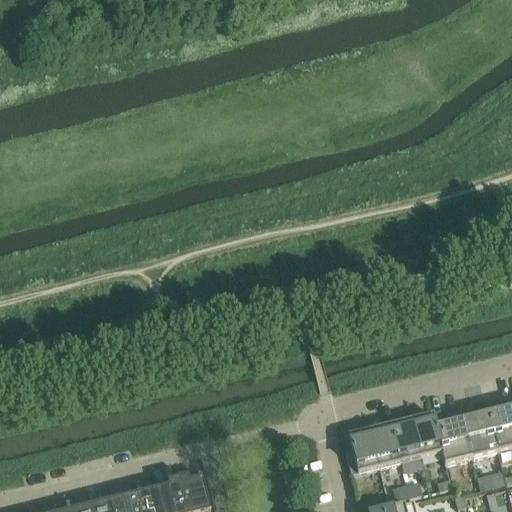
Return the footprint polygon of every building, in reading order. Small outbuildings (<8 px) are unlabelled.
[(485,407),(497,458),(511,454),(511,414),(500,417),(497,404),(485,407)] [(477,423),(462,427),(471,464),(497,458),(485,407),(473,410),(477,423)] [(471,464),(462,427),(448,431),(444,417),(433,420),(442,459),(445,471),(471,464)] [(433,420),(433,419),(411,425),(421,464),(441,458),(442,459),(433,420)] [(390,430),(400,469),(421,464),(411,425),(390,430)] [(400,469),(390,430),(369,435),(379,474),(400,469)] [(379,474),(369,435),(348,441),(352,458),(345,459),(351,481),(379,474)] [(177,486),(183,511),(208,511),(200,480),(177,486)] [(437,489),(439,497),(451,494),(449,485),(437,489)] [(183,511),(177,486),(155,492),(160,511),(183,511)] [(134,502),(136,511),(160,511),(155,492),(154,492),(155,497),(134,502)] [(406,496),(408,504),(420,501),(418,493),(406,496)] [(408,504),(406,496),(395,499),(397,507),(408,504)] [(455,503),(456,511),(465,511),(463,501),(455,503)] [(112,508),(113,511),(136,511),(134,502),(112,508)]
